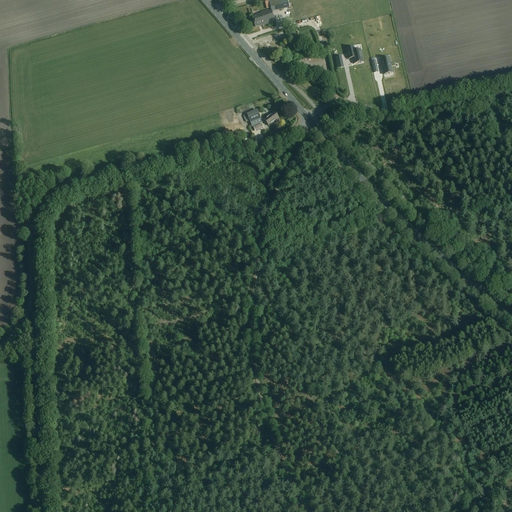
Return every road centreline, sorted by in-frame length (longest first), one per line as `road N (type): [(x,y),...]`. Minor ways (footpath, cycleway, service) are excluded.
road 1 (unclassified): [(0,346),(29,306),(30,229),(60,186),(286,135),(309,120)]
road 2 (secondary): [(511,315),(387,205),(309,120)]
road 3 (unclassified): [(309,120),(338,101),(393,113),(511,90)]
road 4 (secondary): [(309,120),(205,0)]
